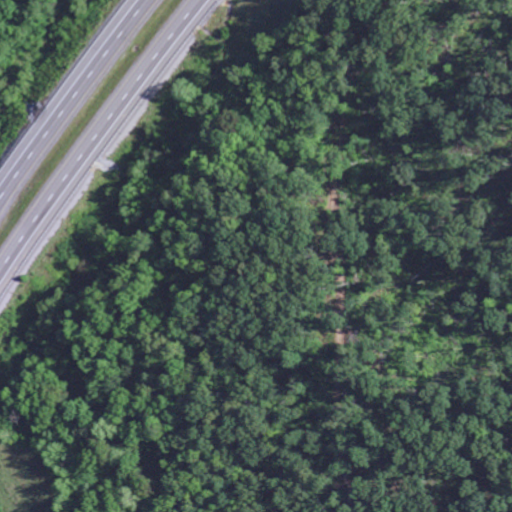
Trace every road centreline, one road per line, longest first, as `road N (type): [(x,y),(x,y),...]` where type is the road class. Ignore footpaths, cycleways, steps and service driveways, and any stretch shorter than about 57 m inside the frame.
road 1 (trunk): [(0,283),(202,0)]
road 2 (trunk): [(151,0),(0,205)]
